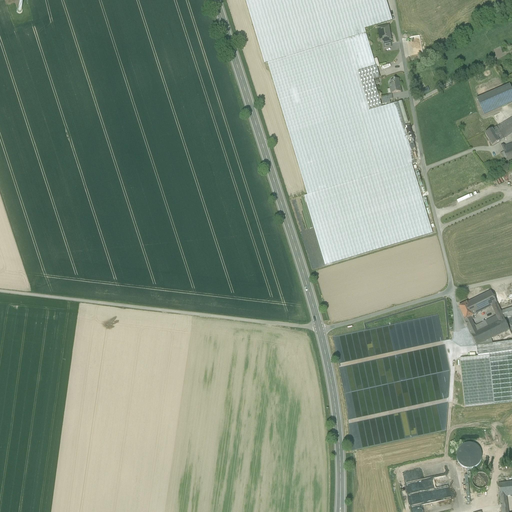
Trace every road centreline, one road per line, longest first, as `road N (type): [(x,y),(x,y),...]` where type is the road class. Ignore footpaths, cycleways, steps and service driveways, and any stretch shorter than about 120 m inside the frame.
road 1 (track): [(406,511),(400,470),(445,460),(455,331),(394,0)]
road 2 (secondary): [(215,0),(319,328),(334,406),(339,511)]
road 3 (track): [(0,290),(319,328)]
road 4 (track): [(511,279),(319,328)]
